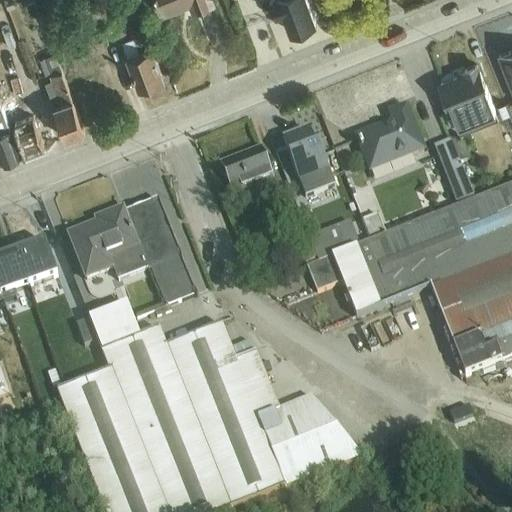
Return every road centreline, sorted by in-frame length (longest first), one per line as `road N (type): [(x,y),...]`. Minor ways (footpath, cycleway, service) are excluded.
road 1 (unclassified): [(171,125),(214,248),(260,316),(420,418),(487,490)]
road 2 (tertiary): [(493,0),(171,125)]
road 3 (tertiary): [(171,125),(0,193)]
